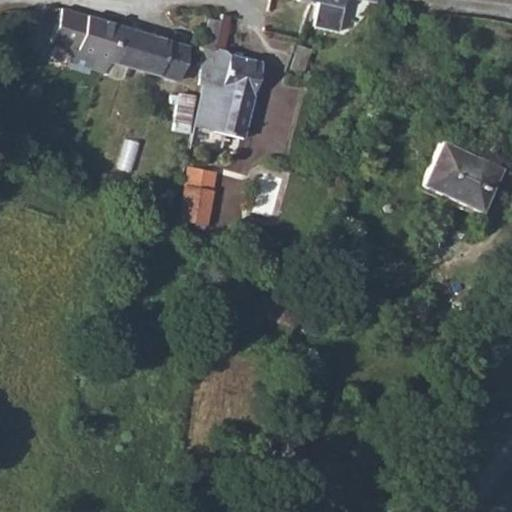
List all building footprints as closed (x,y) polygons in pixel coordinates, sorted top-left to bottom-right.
[(89,57),(108,63),(120,26),(60,9),(49,44),(70,50),(65,67),(85,73),(86,68),(89,57)] [(208,18),(197,84),(218,89),(216,96),(210,95),(204,123),(209,124),(208,130),(241,137),(251,94),(250,94),(257,60),(222,53),(227,22),(225,22),(226,15),(218,14),(217,20),(208,18)] [(120,26),(108,63),(124,67),(176,83),(183,59),(186,48),(186,45),(120,26)] [(295,44),(286,67),(301,72),(308,48),(295,44)] [(108,63),(89,57),(86,68),(103,73),(108,63)] [(103,73),(102,74),(120,79),(124,67),(108,63),(103,73)] [(438,143),(419,185),(430,190),(477,212),(495,169),(438,143)] [(188,173),(177,219),(207,223),(214,172),(199,169),(198,175),(188,173)] [(264,288),(250,321),(287,336),(290,331),(292,326),(295,317),(300,307),(301,303),(264,288)]
